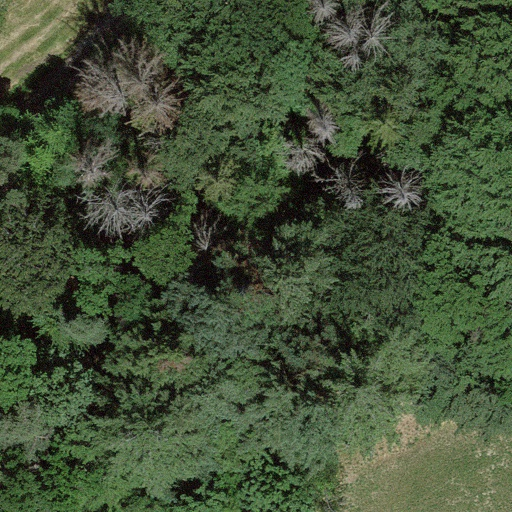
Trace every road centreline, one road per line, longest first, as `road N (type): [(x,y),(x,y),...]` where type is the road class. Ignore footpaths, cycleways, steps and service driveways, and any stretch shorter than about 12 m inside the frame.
road 1 (track): [(511,361),(206,423),(0,487)]
road 2 (track): [(0,138),(139,0)]
